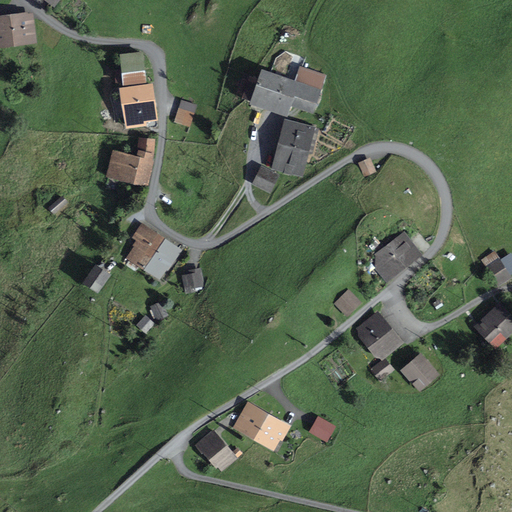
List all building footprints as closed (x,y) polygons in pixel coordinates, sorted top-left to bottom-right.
[(0,42),(33,39),(31,19),(25,19),(24,16),(0,18),(0,42)] [(143,81),(140,53),(119,54),(121,63),(114,66),(117,81),(124,79),(125,82),(143,81)] [(294,105),(294,104),(312,110),(324,76),(301,68),(296,83),(263,72),(260,80),(252,77),(250,83),(244,81),(240,92),(246,94),(245,98),(253,101),(254,98),(287,110),(289,104),(294,105)] [(122,89),(128,125),(132,124),(132,127),(145,125),(145,120),(156,118),(151,85),(122,89)] [(179,108),(176,117),(191,122),(194,113),(179,108)] [(314,128),(287,121),(282,140),(308,148),(314,128)] [(282,140),(275,169),(301,176),(307,152),(311,153),(318,129),(314,128),(308,148),(282,140)] [(152,152),(153,141),(140,140),(139,151),(152,152)] [(152,155),(140,152),(138,157),(115,151),(109,174),(145,183),(152,155)] [(361,165),(365,174),(373,170),(370,161),(361,165)] [(277,176),(262,169),(259,176),(273,183),(277,176)] [(255,183),(270,190),(273,183),(259,176),(255,183)] [(61,197),(49,208),(54,214),(66,203),(61,197)] [(129,257),(138,263),(157,235),(142,224),(133,237),(137,240),(134,244),(137,246),(129,257)] [(408,264),(420,255),(403,234),(376,255),(375,267),(387,282),(393,277),(392,275),(407,263),(408,264)] [(180,250),(157,235),(138,263),(154,275),(161,265),(167,269),(180,250)] [(483,260),(497,283),(508,276),(498,261),(500,260),(495,252),(483,260)] [(107,275),(95,267),(86,281),(97,289),(107,275)] [(185,276),(187,291),(195,290),(194,286),(202,285),(199,270),(191,271),(192,275),(185,276)] [(347,312),(358,302),(347,291),(337,302),(347,312)] [(154,308),(158,318),(165,314),(161,305),(154,308)] [(476,326),(496,347),(511,332),(511,319),(498,305),(476,326)] [(360,336),(367,344),(388,328),(376,314),(359,327),(364,333),(360,336)] [(145,319),(140,325),(145,329),(150,324),(145,319)] [(400,343),(388,328),(367,344),(375,354),(378,351),(382,356),(400,343)] [(419,388),(435,373),(421,356),(404,371),(419,388)] [(374,372),(380,380),(392,369),(386,362),(374,372)] [(237,425),(258,437),(263,428),(262,428),(269,416),(249,405),(237,425)] [(262,428),(263,428),(258,437),(273,447),(279,438),(280,439),(287,427),(269,416),(262,428)] [(332,427),(319,420),(313,430),(326,438),(332,427)] [(196,446),(202,452),(204,450),(221,470),(236,458),(235,457),(240,452),(237,448),(231,453),(213,432),(196,446)]
